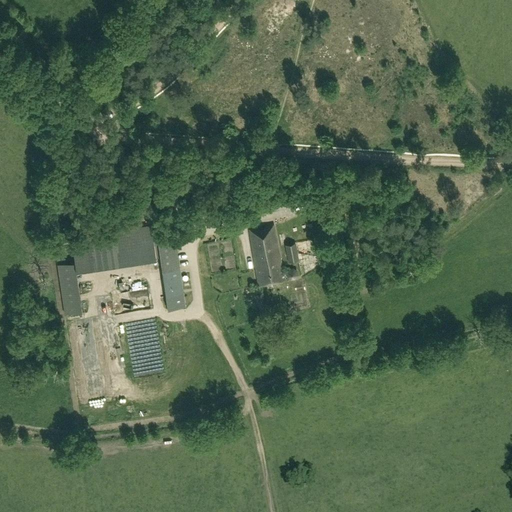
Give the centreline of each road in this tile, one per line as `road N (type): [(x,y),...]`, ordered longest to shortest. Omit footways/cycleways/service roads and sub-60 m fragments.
road 1 (track): [(87,126),(114,136),(511,167)]
road 2 (track): [(80,428),(183,416),(345,356)]
road 3 (track): [(87,126),(182,215),(199,311)]
road 4 (track): [(271,505),(245,392),(199,311)]
road 5 (track): [(241,0),(156,87),(87,126)]
